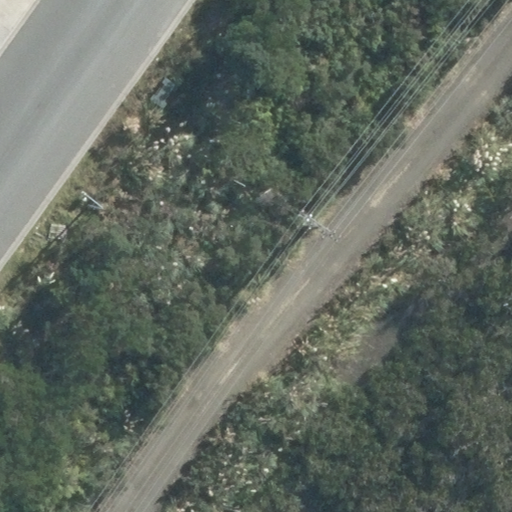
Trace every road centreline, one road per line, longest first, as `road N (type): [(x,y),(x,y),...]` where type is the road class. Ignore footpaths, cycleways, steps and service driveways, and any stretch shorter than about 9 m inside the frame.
road 1 (track): [(511,19),(124,511)]
road 2 (unclassified): [(113,0),(0,146)]
